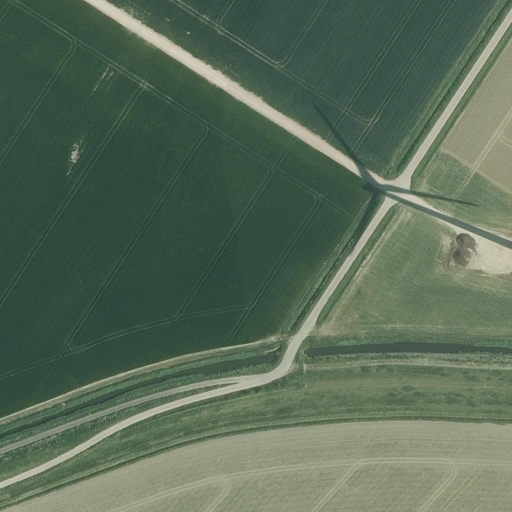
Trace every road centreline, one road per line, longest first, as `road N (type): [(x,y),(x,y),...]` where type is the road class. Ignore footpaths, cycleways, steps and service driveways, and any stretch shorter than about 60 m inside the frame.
road 1 (unclassified): [(258,382),(295,347),(511,11)]
road 2 (unclassified): [(0,487),(156,410),(258,382)]
road 3 (unclassified): [(0,451),(151,398),(230,380),(258,382)]
